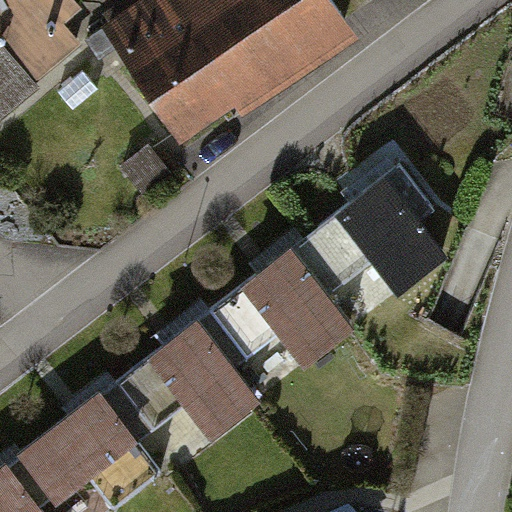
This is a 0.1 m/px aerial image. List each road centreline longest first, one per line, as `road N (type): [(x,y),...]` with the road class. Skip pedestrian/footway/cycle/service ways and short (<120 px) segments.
road 1 (residential): [(477,0),(0,361)]
road 2 (residential): [(511,332),(477,511)]
